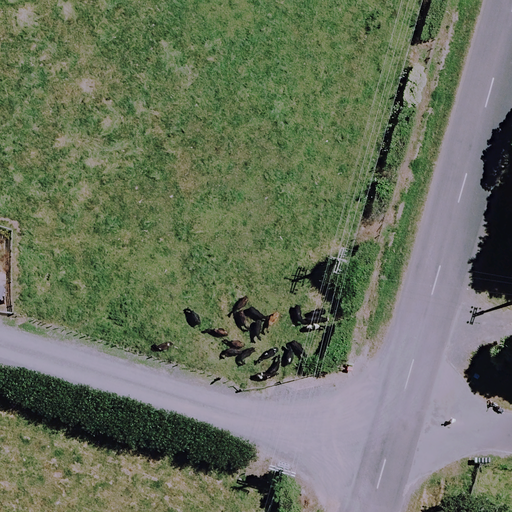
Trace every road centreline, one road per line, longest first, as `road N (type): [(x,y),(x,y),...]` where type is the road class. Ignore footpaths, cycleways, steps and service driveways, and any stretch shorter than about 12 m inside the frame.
road 1 (unclassified): [(511,6),(369,511)]
road 2 (unknown): [(397,413),(0,303)]
